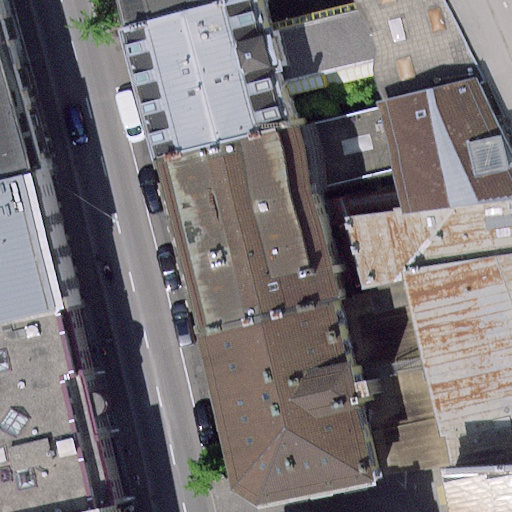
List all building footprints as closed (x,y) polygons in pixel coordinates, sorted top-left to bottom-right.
[(0,0),(0,198),(55,183),(6,0),(0,0)] [(148,0),(158,31),(251,0),(148,0)] [(295,0),(251,0),(158,31),(175,161),(324,122),(315,79),(378,66),(390,105),(404,170),(414,210),(511,198),(511,136),(482,80),(442,0),(370,0),(370,2),(301,19),(295,0)] [(324,122),(175,161),(210,343),(374,302),(357,220),(348,184),(404,170),(390,105),(324,122)] [(55,183),(0,198),(0,343),(87,318),(55,183)] [(374,302),(210,343),(246,500),(267,511),(294,511),(460,493),(511,485),(511,198),(414,210),(357,220),(374,302)] [(4,511),(124,511),(87,318),(0,343),(0,509),(4,509),(4,511)] [(511,511),(511,485),(460,493),(464,511),(511,511)]
